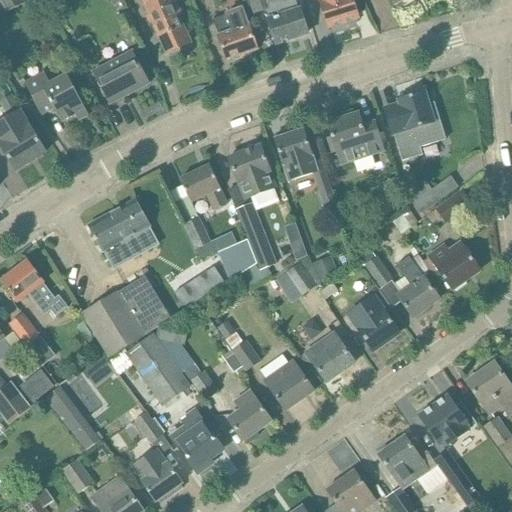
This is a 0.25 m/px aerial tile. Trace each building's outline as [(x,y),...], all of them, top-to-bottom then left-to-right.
[(27,2),(26,0),(0,0),(0,17),(16,8),(27,2)] [(175,0),(146,0),(144,1),(167,54),(190,44),(178,15),(181,13),(175,0)] [(250,0),(255,13),(266,9),(271,7),(268,0),(250,0)] [(268,0),(271,7),(266,9),(269,20),(271,25),(277,44),(308,34),(301,15),(300,11),(299,11),(295,0),(268,0)] [(320,0),(322,2),(320,3),(328,27),(331,27),(332,31),(345,27),(344,22),(359,18),(353,0),(320,0)] [(258,50),(251,31),(249,26),(248,27),(241,9),(212,20),(227,61),(258,50)] [(117,19),(124,34),(137,28),(130,13),(117,19)] [(76,17),(61,25),(78,58),(94,50),(76,17)] [(133,52),(93,73),(109,105),(124,97),(123,95),(133,90),(134,92),(150,84),(133,52)] [(87,113),(78,96),(67,75),(51,83),(45,73),(25,84),(42,115),(54,109),(61,123),(76,115),(77,119),(87,113)] [(429,104),(425,92),(398,101),(400,105),(385,109),(393,136),(394,135),(402,162),(423,156),(421,148),(446,140),(434,103),(429,104)] [(12,97),(2,103),(10,118),(0,123),(0,144),(16,171),(46,152),(12,97)] [(332,137),(327,139),(332,154),(337,152),(342,166),(384,152),(374,122),(362,126),(358,113),(354,115),(353,111),(342,114),(343,118),(328,123),(332,137)] [(287,136),(275,140),(289,181),(315,173),(316,177),(315,177),(324,204),(334,201),(321,160),(314,162),(312,156),(312,155),(304,131),(302,131),(300,127),(285,132),(287,136)] [(271,172),(268,164),(261,146),(229,158),(245,200),(275,188),(269,173),(271,172)] [(180,179),(189,197),(191,203),(208,196),(215,211),(227,205),(220,191),(221,190),(210,166),(180,179)] [(420,215),(439,201),(432,191),(413,205),(420,215)] [(471,205),(462,192),(437,210),(447,223),(471,205)] [(353,213),(347,195),(337,199),(336,199),(342,217),(353,213)] [(149,227),(135,201),(89,226),(96,237),(94,238),(96,241),(97,240),(104,252),(105,251),(114,269),(140,255),(131,237),(149,227)] [(249,239),(247,240),(256,264),(258,263),(259,265),(273,256),(252,204),(237,210),(249,239)] [(198,218),(184,225),(196,250),(210,244),(198,218)] [(296,222),(284,227),(291,244),(297,260),(308,256),(301,238),(297,226),(296,222)] [(233,280),(256,264),(247,240),(220,252),(233,280)] [(429,257),(441,274),(453,290),(480,271),(461,243),(449,252),(445,246),(429,257)] [(273,256),(259,265),(261,270),(276,264),(273,256)] [(439,300),(428,283),(410,257),(398,266),(412,287),(398,297),(413,318),(439,300)] [(378,258),(366,266),(381,289),(393,280),(378,258)] [(320,284),(336,278),(330,262),(314,268),(320,284)] [(43,282),(40,279),(28,263),(14,273),(11,270),(2,278),(4,281),(2,282),(17,301),(27,294),(44,316),(51,311),(56,317),(68,308),(59,296),(54,300),(41,283),(43,282)] [(302,263),(286,273),(302,297),(318,286),(302,263)] [(109,357),(171,320),(145,277),(83,314),(109,357)] [(386,313),(392,309),(376,286),(367,293),(371,299),(348,316),(373,351),(399,333),(386,313)] [(22,315),(10,325),(34,357),(47,348),(22,315)] [(305,329),(313,341),(323,334),(315,323),(305,329)] [(247,342),(243,344),(229,324),(220,331),(248,371),(261,362),(247,342)] [(355,363),(344,347),(335,334),(306,353),(327,383),(355,363)] [(126,350),(109,362),(119,376),(135,365),(161,402),(163,405),(189,387),(188,385),(180,374),(159,344),(153,335),(128,352),(126,350)] [(102,355),(86,367),(98,383),(114,371),(102,355)] [(314,392),(302,375),(293,362),(265,382),(286,411),(314,392)] [(489,415),(503,406),(510,416),(511,414),(511,387),(495,363),(467,383),(489,415)] [(36,402),(56,386),(44,370),(23,386),(36,402)] [(205,373),(192,382),(206,402),(219,392),(205,373)] [(31,408),(12,383),(0,392),(0,413),(9,425),(29,410),(31,408)] [(59,388),(44,400),(85,452),(100,440),(59,388)] [(271,421),(251,392),(236,403),(241,411),(229,420),(243,441),(244,441),(247,445),(259,436),(256,432),(271,421)] [(455,407),(448,397),(420,416),(440,446),(442,444),(444,448),(477,425),(462,402),(455,407)] [(185,427),(172,436),(181,448),(187,457),(198,473),(212,464),(209,459),(223,449),(211,433),(203,422),(204,421),(196,409),(180,420),(185,427)] [(151,444),(163,436),(149,416),(138,424),(151,444)] [(511,437),(498,418),(484,427),(499,447),(511,438),(511,437)] [(448,481),(436,465),(434,461),(427,451),(419,457),(405,436),(378,455),(400,485),(414,475),(428,495),(448,481)] [(142,481),(141,481),(156,503),(170,493),(173,496),(183,489),(181,485),(183,484),(168,463),(167,463),(158,450),(133,468),(142,481)] [(447,451),(434,461),(436,465),(448,481),(454,491),(468,481),(447,451)] [(94,484),(77,461),(63,472),(79,495),(94,484)] [(361,511),(375,502),(366,488),(354,472),(327,490),(342,511),(361,511)] [(92,498),(101,511),(142,511),(143,511),(119,478),(92,498)] [(54,501),(43,485),(20,501),(27,511),(46,511),(44,508),(54,501)] [(416,511),(401,490),(388,499),(396,511),(416,511)]
